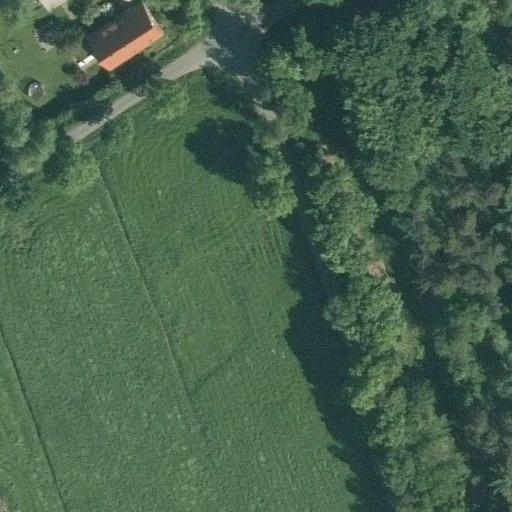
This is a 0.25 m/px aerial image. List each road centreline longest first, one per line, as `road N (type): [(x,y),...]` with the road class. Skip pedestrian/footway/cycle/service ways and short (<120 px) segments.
road 1 (unclassified): [(416,511),(232,11)]
road 2 (unclassified): [(232,11),(0,165)]
